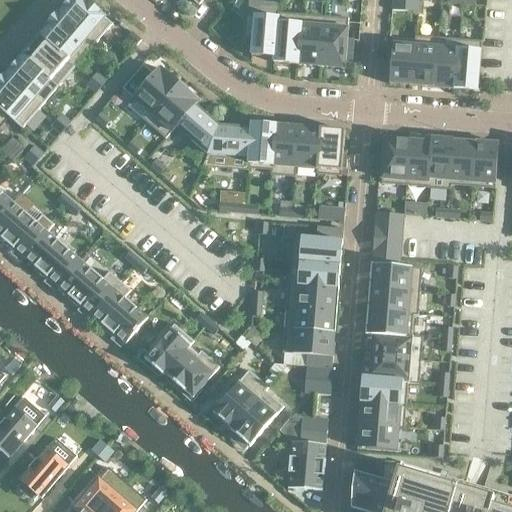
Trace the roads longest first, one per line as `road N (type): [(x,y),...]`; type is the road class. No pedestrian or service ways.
road 1 (residential): [(336,511),(367,112)]
road 2 (tertiary): [(367,112),(251,96),(125,0)]
road 3 (tertiary): [(511,124),(367,112)]
